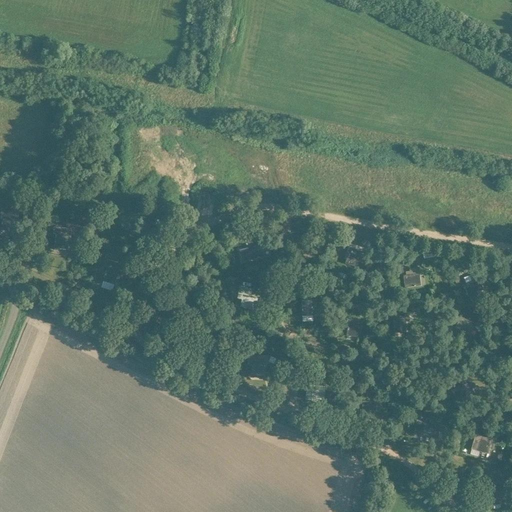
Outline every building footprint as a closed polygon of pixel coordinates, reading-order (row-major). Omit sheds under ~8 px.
[(1,230),(13,231),(15,220),(17,221),(19,211),(2,208),(1,215),(3,215),(1,230)] [(166,227),(168,219),(169,216),(157,213),(154,225),(166,227)] [(55,242),(55,248),(66,250),(68,235),(71,236),(72,229),(55,226),(54,233),(57,234),(56,240),(55,240),(55,242)] [(245,248),(239,249),(242,261),(248,260),(265,256),(262,244),(245,248)] [(350,247),(345,262),(357,266),(358,263),(363,264),(366,255),(361,253),(361,251),(350,247)] [(115,284),(117,274),(119,270),(121,271),(124,264),(107,259),(105,266),(108,267),(106,273),(105,273),(105,275),(103,281),(115,284)] [(476,271),(470,273),(472,279),(478,277),(476,271)] [(420,273),(403,275),(405,287),(424,285),(423,276),(420,276),(420,273)] [(474,280),(464,284),(468,295),(487,288),(484,279),(480,281),(479,278),(474,280)] [(239,286),(237,298),(241,299),(240,306),(257,309),(259,298),(251,297),(253,289),(239,286)] [(314,299),(301,300),(302,315),(315,315),(314,299)] [(167,329),(169,319),(170,313),(158,310),(155,327),(167,329)] [(406,332),(406,321),(410,321),(409,314),(405,314),(405,315),(393,316),(395,333),(406,332)] [(470,334),(475,323),(461,316),(455,327),(470,334)] [(361,321),(349,319),(346,335),(358,337),(361,321)] [(220,355),(220,345),(220,338),(207,338),(207,355),(220,355)] [(264,376),(264,366),(264,360),(252,359),(252,376),(264,376)] [(472,393),(467,382),(451,390),(457,401),(472,393)] [(323,401),(325,386),(314,385),(313,392),(312,394),(313,394),(312,400),(323,401)] [(362,413),(361,418),(372,420),(374,410),(376,411),(377,403),(375,402),(364,400),(363,401),(363,403),(362,412),(362,411),(361,413),(362,413)] [(416,419),(414,434),(422,435),(433,437),(435,423),(424,420),(416,419)] [(475,435),(471,449),(476,450),(487,453),(492,439),(480,436),(475,435)]
